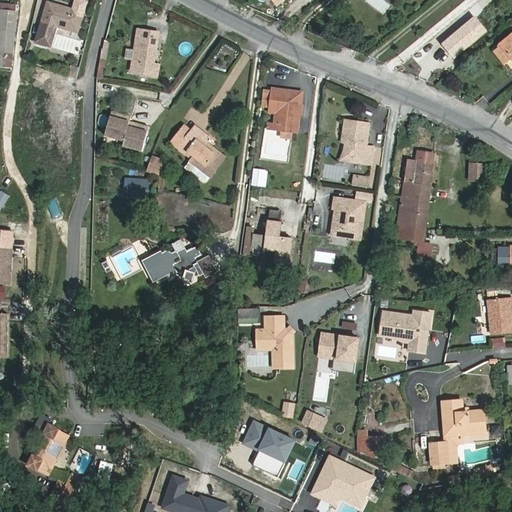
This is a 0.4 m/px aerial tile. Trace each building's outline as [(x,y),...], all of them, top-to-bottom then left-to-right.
[(50,47),(57,27),(77,33),(86,3),(77,0),(73,11),(48,2),(37,42),(50,47)] [(0,2),(0,65),(10,66),(17,5),(0,3),(0,2)] [(153,76),(155,64),(154,64),(158,33),(139,30),(135,53),(133,64),(132,72),(153,76)] [(511,59),(511,33),(500,44),(511,59)] [(133,64),(135,53),(128,52),(126,63),(133,64)] [(76,79),(78,67),(70,66),(68,77),(76,79)] [(301,94),(271,90),(269,109),(283,111),(280,132),(296,134),(301,94)] [(75,126),(76,97),(57,96),(57,115),(62,115),(62,125),(75,126)] [(104,138),(124,143),(129,122),(130,117),(114,113),(112,119),(109,118),(104,138)] [(368,123),(343,120),(342,133),(345,133),(345,138),(343,150),(350,159),(363,161),(363,163),(371,164),(373,146),(365,145),(368,123)] [(141,152),(146,131),(143,131),(144,125),(129,122),(124,143),(123,147),(141,152)] [(205,146),(208,143),(211,139),(195,127),(181,146),(195,156),(192,159),(191,161),(209,176),(222,160),(205,146)] [(225,157),(208,143),(205,146),(222,160),(225,157)] [(179,149),(192,159),(195,156),(181,146),(179,149)] [(431,186),(435,154),(418,151),(416,162),(407,161),(404,181),(431,186)] [(484,181),(485,165),(470,164),(469,180),(484,181)] [(267,171),(254,169),(252,185),(265,187),(267,171)] [(369,179),(355,177),(353,185),(368,187),(369,179)] [(147,197),(148,182),(127,180),(125,195),(147,197)] [(429,202),(431,186),(404,181),(402,197),(429,202)] [(1,190),(0,191),(0,209),(9,196),(1,190)] [(402,197),(398,225),(425,229),(429,202),(402,197)] [(366,202),(334,198),(333,209),(336,209),(333,229),(348,231),(347,237),(360,239),(366,202)] [(269,217),(280,218),(281,211),(270,210),(269,217)] [(253,247),(262,248),(277,250),(276,261),(288,263),(291,238),(279,237),(281,222),(267,220),(265,235),(253,233),(254,228),(249,228),(245,255),(252,256),(253,247)] [(425,229),(398,225),(397,239),(419,242),(423,242),(425,229)] [(1,230),(0,245),(0,250),(12,251),(13,232),(1,230)] [(417,258),(421,258),(429,259),(431,243),(423,242),(419,242),(417,258)] [(161,252),(144,260),(154,281),(193,261),(200,275),(204,272),(199,261),(203,259),(197,247),(187,252),(185,248),(173,254),(168,251),(162,254),(161,252)] [(261,257),(262,248),(253,247),(252,256),(261,257)] [(511,266),(511,247),(499,247),(499,266),(511,266)] [(0,285),(11,286),(12,251),(0,250),(0,285)] [(199,261),(204,272),(206,275),(215,271),(208,257),(203,259),(199,261)] [(194,283),(197,273),(186,270),(183,280),(194,283)] [(511,297),(488,300),(491,335),(511,332),(511,325),(510,306),(511,305),(511,297)] [(414,313),(384,309),(380,333),(396,335),(410,341),(409,348),(426,351),(432,311),(415,308),(414,313)] [(264,309),(252,309),(252,318),(265,317),(264,309)] [(0,358),(9,359),(9,344),(7,344),(7,340),(9,340),(9,315),(0,315),(0,358)] [(288,316),(268,315),(268,329),(267,349),(273,349),(272,368),(293,369),(295,335),(290,329),(287,329),(288,316)] [(342,329),(355,331),(356,324),(343,321),(342,329)] [(258,348),(267,349),(268,329),(259,328),(258,348)] [(319,355),(335,358),(333,370),(354,373),(355,360),(358,338),(340,336),(340,339),(336,339),(337,335),(322,333),(319,355)] [(492,337),(492,347),(505,347),(505,338),(492,337)] [(442,403),(445,437),(462,435),(485,433),(483,412),(467,413),(467,409),(462,410),(461,401),(442,403)] [(282,402),(280,418),(293,419),(295,403),(282,402)] [(307,413),(301,424),(309,427),(314,416),(307,413)] [(325,421),(314,416),(309,427),(320,433),(325,421)] [(281,478),(298,440),(253,420),(242,445),(258,452),(252,465),(281,478)] [(28,465),(48,475),(65,444),(54,438),(58,429),(49,425),(44,433),(47,435),(36,457),(33,456),(28,465)] [(462,435),(445,437),(445,442),(447,463),(456,462),(455,444),(463,444),(462,435)] [(432,464),(447,463),(445,442),(430,443),(432,464)] [(362,510),(377,477),(328,455),(310,494),(336,507),(340,499),(362,510)] [(412,479),(415,472),(391,461),(389,468),(412,479)] [(480,477),(508,472),(507,465),(479,472),(480,477)] [(190,479),(170,473),(159,509),(166,511),(228,511),(231,504),(200,495),(199,498),(185,494),(190,479)] [(459,474),(449,474),(449,482),(459,482),(459,474)]
